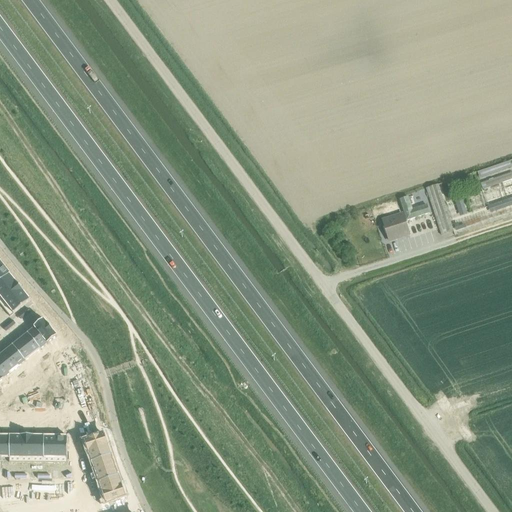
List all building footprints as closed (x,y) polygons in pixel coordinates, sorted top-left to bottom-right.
[(454,232),(438,185),(425,190),(441,237),(454,232)] [(403,199),(400,200),(407,221),(430,213),(427,205),(413,210),(408,197),(403,199)] [(389,242),(410,236),(403,214),(401,215),(383,221),(389,242)] [(3,267),(0,269),(0,283),(10,275),(3,267)] [(10,275),(0,283),(0,297),(17,284),(17,283),(16,283),(10,276),(11,275),(10,275)] [(17,284),(0,297),(0,304),(3,308),(24,292),(17,284)] [(24,292),(3,308),(10,317),(31,301),(30,301),(23,293),(24,292)] [(42,318),(33,325),(48,344),(57,337),(54,333),(48,324),(47,325),(42,318)] [(35,329),(28,334),(41,350),(48,344),(48,345),(48,344),(33,325),(33,326),(35,329)] [(28,334),(21,340),(33,356),(41,350),(28,334)] [(21,340),(13,346),(26,362),(33,356),(21,340)] [(13,346),(6,352),(18,368),(19,368),(18,368),(26,362),(13,346)] [(6,352),(0,356),(0,360),(11,374),(18,368),(6,352)] [(0,360),(0,376),(3,380),(4,380),(3,379),(10,374),(10,375),(11,374),(0,360)] [(89,440),(80,443),(83,454),(109,445),(105,434),(100,436),(89,440)] [(10,436),(0,436),(0,458),(9,458),(9,463),(10,463),(10,436)] [(21,436),(10,436),(10,463),(21,463),(21,436)] [(33,436),(21,436),(21,463),(33,463),(33,436)] [(33,436),(33,463),(44,463),(44,437),(33,437),(33,436)] [(67,437),(55,437),(55,463),(67,464),(67,461),(67,460),(68,436),(67,436),(67,437)] [(55,437),(44,437),(44,463),(55,463),(55,437)] [(109,445),(83,454),(84,455),(89,453),(92,462),(89,462),(90,463),(112,456),(108,446),(109,446),(109,445)] [(112,456),(90,463),(93,473),(115,466),(112,456)] [(115,466),(93,473),(93,474),(96,473),(99,482),(94,484),(94,485),(119,476),(115,466)] [(119,476),(94,485),(98,494),(97,494),(98,495),(123,486),(122,485),(122,486),(119,476)] [(123,486),(98,495),(101,506),(127,497),(123,486)]
